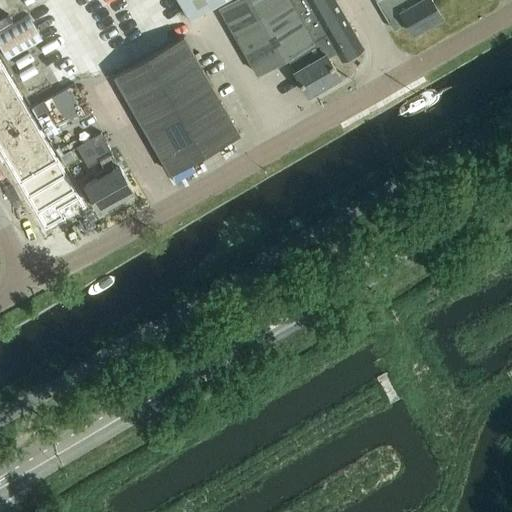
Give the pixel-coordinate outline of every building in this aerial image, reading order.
[(180,0),(191,19),(223,0),(180,0)] [(340,76),(329,57),(340,51),(344,59),(364,48),(336,0),(231,0),(219,7),(259,73),(289,56),(297,70),(295,71),(309,94),(340,76)] [(376,0),(393,28),(406,21),(413,33),(443,16),(433,0),(376,0)] [(29,14),(0,31),(0,43),(10,60),(44,40),(29,14)] [(184,36),(115,75),(171,171),(239,131),(184,36)] [(45,99),(33,106),(49,134),(61,127),(45,99)] [(102,208),(136,188),(102,131),(78,144),(89,164),(101,157),(108,169),(87,182),(102,208)] [(69,151),(61,156),(66,164),(74,160),(69,151)]
